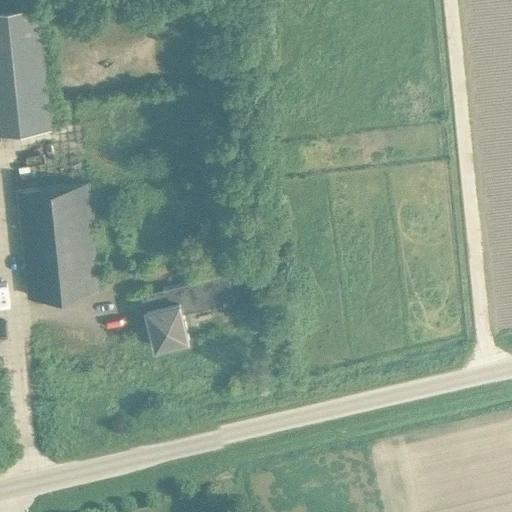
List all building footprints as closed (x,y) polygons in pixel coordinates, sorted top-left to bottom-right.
[(0,0),(0,131),(50,126),(40,36),(36,0),(0,0)] [(97,289),(86,183),(15,190),(27,296),(97,289)] [(155,257),(159,273),(174,270),(169,253),(155,257)] [(153,258),(139,259),(140,273),(154,272),(153,258)] [(149,323),(155,348),(188,340),(181,309),(200,305),(199,298),(210,295),(213,306),(233,301),(227,274),(148,292),(152,308),(146,309),(148,316),(149,316),(151,323),(149,323)]
